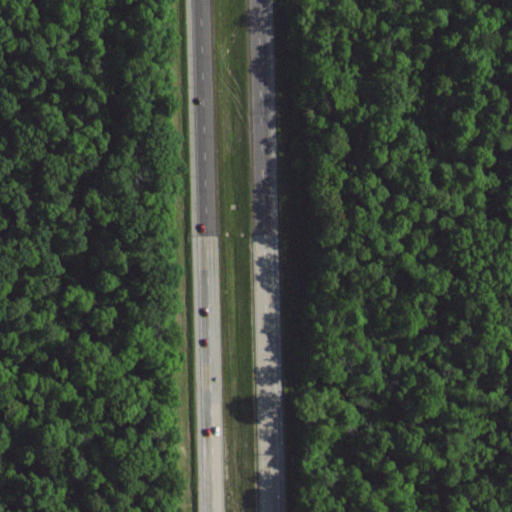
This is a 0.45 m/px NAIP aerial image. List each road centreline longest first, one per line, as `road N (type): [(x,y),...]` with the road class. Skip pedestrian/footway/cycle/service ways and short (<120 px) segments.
road 1 (motorway): [(268,511),(256,0)]
road 2 (motorway): [(198,0),(210,511)]
